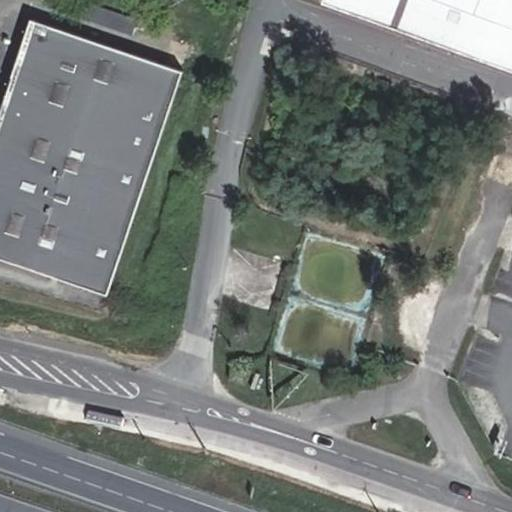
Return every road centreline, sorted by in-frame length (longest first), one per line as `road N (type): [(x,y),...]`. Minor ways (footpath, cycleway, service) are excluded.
road 1 (unclassified): [(0,359),(283,430),(511,511)]
road 2 (trunk): [(167,511),(0,453)]
